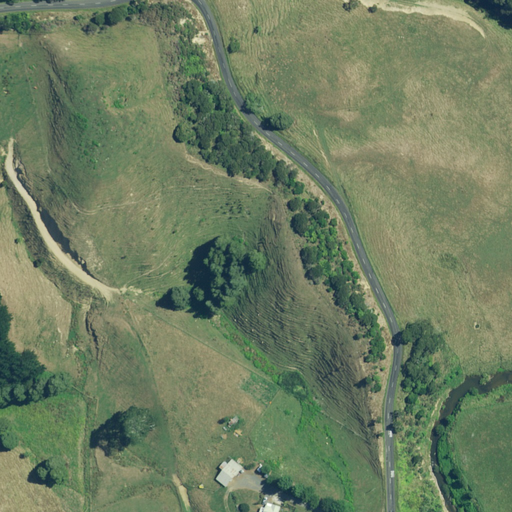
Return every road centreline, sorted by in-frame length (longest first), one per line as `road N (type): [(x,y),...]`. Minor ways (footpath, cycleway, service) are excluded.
road 1 (unclassified): [(393,511),(390,415),(404,390),(410,339),(346,200),(251,113),(235,84),(220,17),(205,0)]
road 2 (unclassified): [(133,0),(0,11)]
